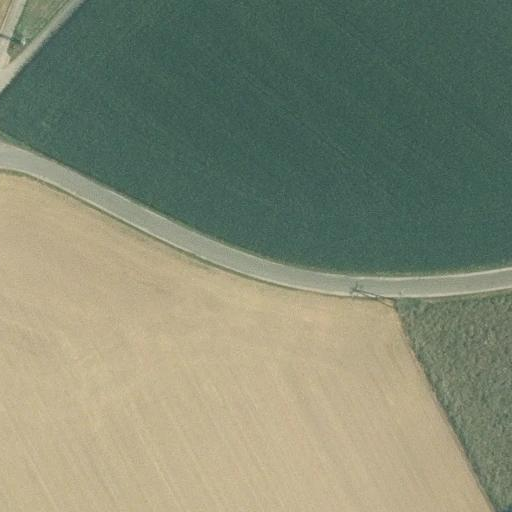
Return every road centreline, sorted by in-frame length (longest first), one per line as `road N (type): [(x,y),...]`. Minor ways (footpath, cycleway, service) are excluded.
road 1 (unclassified): [(511,278),(425,288),(265,270),(22,160),(0,158)]
road 2 (residential): [(0,90),(86,0)]
